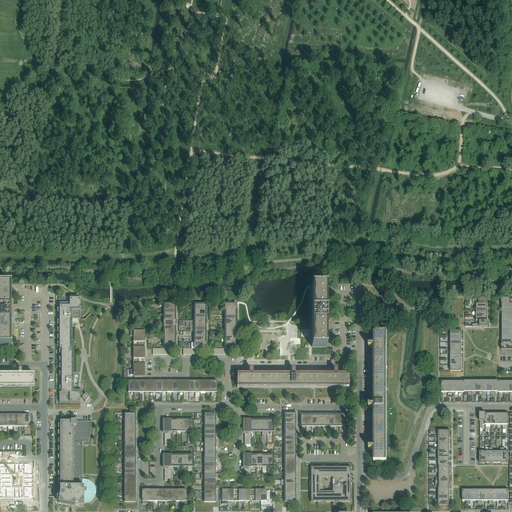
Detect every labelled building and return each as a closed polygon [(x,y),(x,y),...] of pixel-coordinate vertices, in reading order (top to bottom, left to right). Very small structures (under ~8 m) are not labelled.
[(0,347),(11,347),(11,319),(13,319),(13,317),(13,314),(11,314),(11,286),(0,285),(0,347)] [(327,347),(326,315),(326,286),(312,286),(312,347),(327,347)] [(59,393),(59,403),(80,403),(80,396),(80,393),(72,393),(72,390),(72,387),(72,375),(72,373),(72,347),(72,341),(72,325),(72,320),(80,320),(80,311),(80,306),(80,299),(79,299),(75,299),(74,299),(70,299),(69,299),(69,304),(59,304),(59,309),(59,321),(59,329),(59,333),(59,336),(59,339),(59,340),(59,343),(59,347),(59,349),(61,349),(61,350),(61,354),(61,358),(61,362),(61,365),(61,369),(61,373),(61,377),(61,387),(61,391),(61,393),(59,393)] [(370,405),(369,405),(369,408),(370,408),(370,409),(370,410),(371,411),(371,412),(372,412),(371,413),(372,413),(374,410),(374,448),(369,448),(369,450),(374,450),(374,462),(374,463),(387,463),(387,462),(387,333),(374,333),(374,345),(369,345),(369,348),(374,348),(374,403),(372,400),(371,400),(372,401),(372,402),(371,403),(371,404),(370,405)] [(145,337),(133,337),(133,347),(138,347),(138,342),(145,342),(145,337)] [(133,347),(133,353),(145,353),(145,342),(138,342),(138,347),(133,347)] [(145,353),(133,353),(133,359),(138,359),(138,364),(145,364),(145,353)] [(138,359),(133,359),(133,370),(145,370),(145,364),(138,364),(138,359)] [(0,387),(31,387),(32,387),(34,387),(34,374),(21,374),(21,370),(18,370),(18,374),(0,374),(0,387)] [(348,388),(349,388),(349,375),(337,375),(337,374),(337,370),(334,370),(334,374),(334,375),(297,375),(298,374),(300,372),(299,372),(298,373),(298,372),(297,372),(296,371),(295,371),(295,370),(292,370),(291,370),(289,371),(288,372),(287,372),(289,374),(290,375),(252,375),(252,374),(252,370),(249,370),(249,374),(249,375),(237,375),(237,388),(348,388)] [(60,421),(60,492),(58,503),(75,506),(75,504),(84,504),(88,503),(92,500),(95,496),(96,492),(95,487),(92,483),(88,480),(84,480),(82,480),(82,442),(89,442),(92,422),(76,422),(76,420),(71,420),(71,422),(60,421)] [(0,499),(30,499),(31,499),(32,498),(32,497),(32,467),(32,466),(31,466),(30,465),(0,465),(0,499)] [(350,467),(333,467),(311,467),(311,494),(311,502),(350,502),(350,483),(350,473),(350,467)] [(233,490),(228,490),(228,502),(239,502),(239,496),(233,496),(233,490)] [(244,490),(233,490),(233,496),(239,496),(239,502),(244,502),(244,490)] [(255,490),(244,490),(244,502),(250,502),(250,496),(255,496),(255,490)] [(261,490),(255,490),(255,496),(250,496),(250,502),(261,502),(261,490)]
